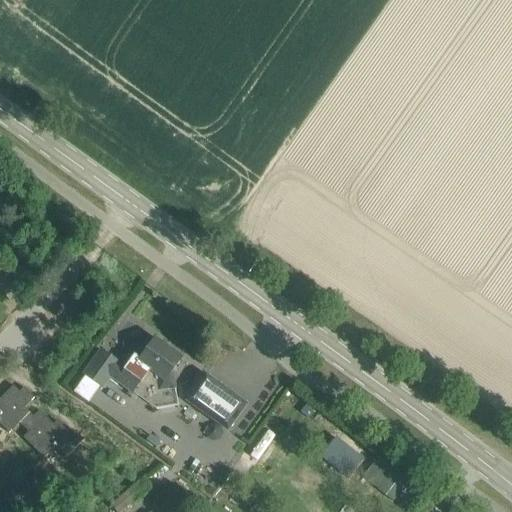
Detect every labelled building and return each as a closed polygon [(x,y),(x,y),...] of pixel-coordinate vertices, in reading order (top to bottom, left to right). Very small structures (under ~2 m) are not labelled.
[(156,394),(177,391),(174,368),(182,358),(155,339),(138,362),(131,357),(122,368),(119,366),(120,364),(100,350),(82,375),(101,388),(111,376),(132,393),(141,382),(153,379),(156,394)] [(204,374),(186,400),(226,429),(245,403),(204,374)] [(0,425),(8,434),(18,423),(17,423),(28,412),(24,408),(33,398),(23,387),(18,392),(12,385),(0,397),(0,425)] [(32,416),(28,412),(17,423),(18,423),(27,432),(22,438),(43,458),(54,447),(65,458),(83,440),(72,429),(69,433),(56,420),(53,424),(38,410),(32,416)] [(221,429),(217,426),(211,427),(208,431),(209,437),(214,440),(219,439),(222,434),(221,429)] [(378,490),(393,501),(407,482),(392,471),(378,490)]
